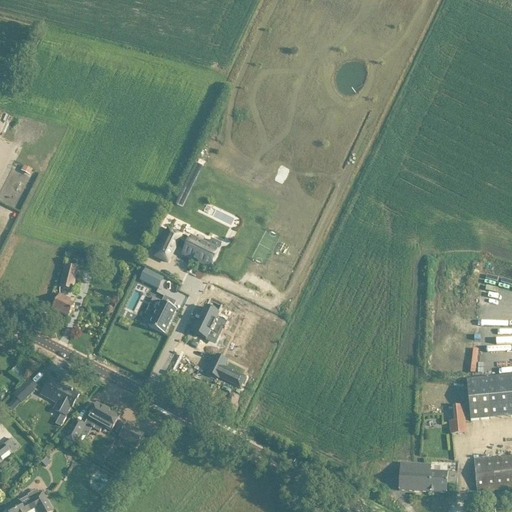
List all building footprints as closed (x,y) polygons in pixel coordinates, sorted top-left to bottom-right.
[(23,165),(21,170),(30,174),(32,169),(23,165)] [(169,230),(156,257),(168,263),(176,246),(185,251),(183,255),(210,268),(222,245),(212,240),(209,247),(192,238),(188,246),(179,241),(181,236),(169,230)] [(72,292),(78,269),(65,266),(59,289),(72,292)] [(140,281),(158,290),(164,279),(146,270),(140,281)] [(60,295),(57,301),(52,310),(69,318),(75,306),(68,303),(69,300),(60,295)] [(149,327),(165,335),(177,310),(173,308),(176,303),(165,297),(162,303),(161,302),(149,327)] [(199,317),(193,330),(195,331),(194,333),(206,339),(210,331),(218,335),(222,327),(225,328),(227,323),(217,318),(219,314),(213,311),(214,311),(212,310),(206,308),(201,318),(199,317)] [(232,362),(220,357),(211,375),(240,389),(246,378),(228,369),(232,362)] [(511,376),(467,381),(471,421),(511,417),(511,376)] [(41,395),(59,404),(55,411),(65,417),(70,407),(72,408),(80,395),(72,391),(71,392),(57,385),(58,383),(50,379),(41,395)] [(31,381),(15,397),(22,404),(34,391),(33,390),(37,386),(31,381)] [(103,427),(112,431),(120,417),(97,404),(86,424),(92,427),(91,428),(94,430),(94,429),(100,432),(103,427)] [(456,421),(451,422),(452,435),(466,434),(463,406),(454,407),(456,421)] [(66,438),(76,443),(85,426),(76,421),(66,438)] [(137,447),(144,435),(126,425),(120,437),(137,447)] [(3,445),(0,447),(0,458),(2,461),(18,448),(12,439),(3,446),(3,445)] [(477,492),(511,489),(511,457),(474,461),(477,492)] [(45,458),(41,462),(44,465),(46,467),(50,463),(46,459),(45,458)] [(401,464),(400,481),(399,491),(447,494),(447,487),(457,487),(458,477),(458,473),(431,472),(432,466),(401,464)] [(28,511),(35,508),(36,511),(51,511),(41,493),(39,495),(37,490),(27,496),(28,496),(4,510),(4,511),(28,511)]
